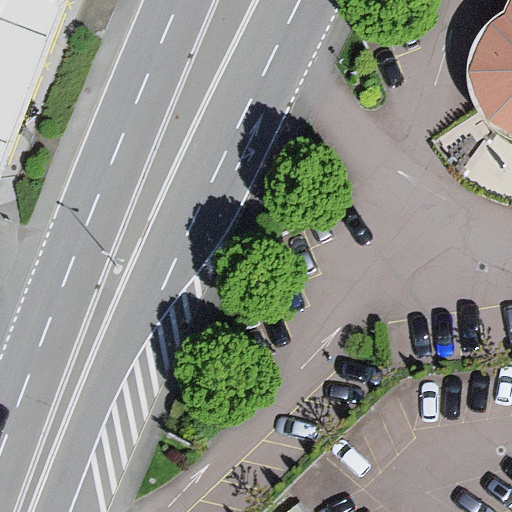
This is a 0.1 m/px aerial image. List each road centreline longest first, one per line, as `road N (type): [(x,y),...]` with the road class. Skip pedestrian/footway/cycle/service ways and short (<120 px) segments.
road 1 (primary): [(53,511),(299,0)]
road 2 (primary): [(180,0),(0,454)]
